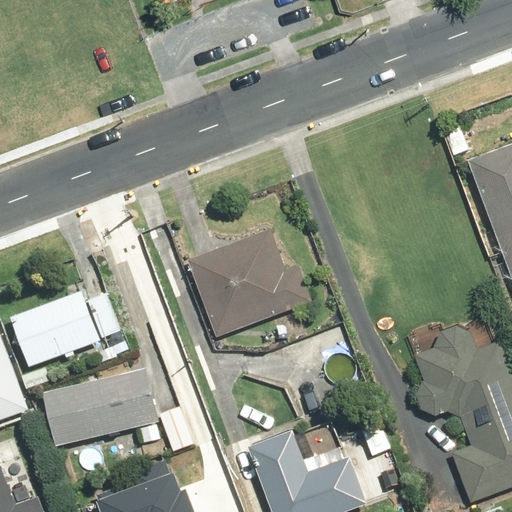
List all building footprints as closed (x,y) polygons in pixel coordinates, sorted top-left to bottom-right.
[(77,0),(89,35),(76,40),(87,73),(103,67),(112,95),(153,81),(125,0),(77,0)] [(511,143),(466,160),(511,282),(511,143)] [(288,269),(272,228),(188,261),(216,334),(311,297),(298,265),(288,269)] [(28,367),(122,332),(108,296),(87,305),(82,291),(10,318),(28,367)] [(0,418),(32,406),(0,322),(0,418)] [(436,350),(412,353),(424,382),(422,383),(421,384),(420,386),(419,387),(418,389),(417,391),(417,393),(416,394),(416,396),(416,398),(417,400),(417,402),(418,403),(419,405),(420,407),(421,408),(422,409),(423,411),(425,412),(427,412),(428,413),(430,414),(432,414),(434,414),(436,414),(437,414),(439,413),(441,413),(443,412),(444,411),(455,407),(470,447),(451,454),(469,503),(511,487),(511,379),(498,343),(477,351),(477,348),(476,346),(475,344),(475,342),(473,340),(472,339),(470,337),(469,336),(467,334),(465,333),(463,332),(461,332),(459,331),(457,331),(454,331),(452,332),(450,332),(448,333),(446,334),(444,335),(443,336),(441,338),(440,340),(438,342),(437,344),(437,346),(436,348),(436,350)] [(147,370),(42,391),(53,445),(158,424),(147,370)] [(184,406),(161,414),(172,450),(195,443),(184,406)] [(270,511),(342,511),(366,503),(392,493),(368,430),(314,450),(317,459),(301,465),(289,432),(246,448),(270,511)] [(96,481),(107,511),(198,511),(189,485),(183,487),(171,455),(96,481)] [(0,468),(0,511),(36,511),(31,499),(14,505),(0,468)] [(238,511),(236,502),(213,509),(213,511),(238,511)]
